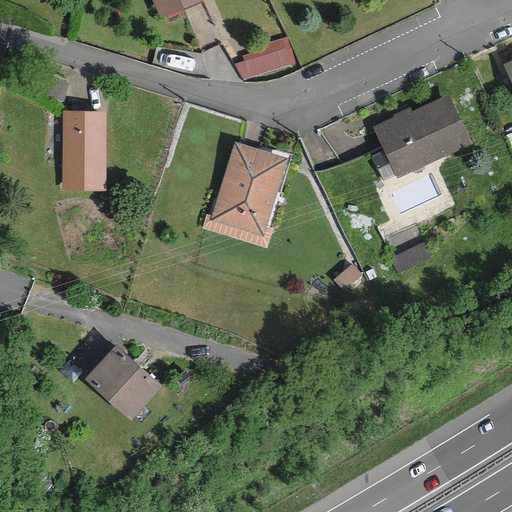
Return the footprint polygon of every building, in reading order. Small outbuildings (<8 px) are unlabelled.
[(190,0),(157,0),(163,12),(190,0)] [(295,36),(241,51),(247,76),(301,62),(295,36)] [(45,75),(41,92),(59,98),(64,80),(45,75)] [(389,153),(398,171),(465,142),(445,101),(378,131),(389,153)] [(66,113),(65,186),(103,188),(105,114),(66,113)] [(239,144),(215,215),(261,229),(284,159),(239,144)] [(378,180),(398,171),(389,153),(370,162),(378,180)] [(423,243),(388,259),(393,271),(428,255),(423,243)] [(120,345),(93,376),(111,392),(108,396),(114,402),(117,398),(133,412),(160,381),(142,365),(120,345)]
